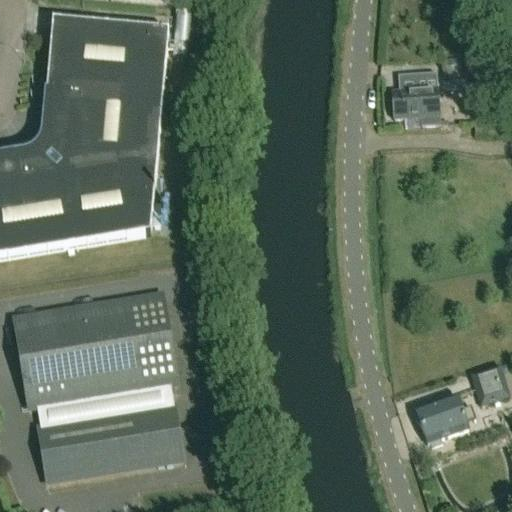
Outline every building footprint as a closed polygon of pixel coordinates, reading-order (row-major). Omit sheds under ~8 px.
[(0,263),(150,239),(169,36),(53,26),(47,97),(48,97),(45,132),(42,148),(34,157),(18,160),(0,163),(0,263)] [(469,90),(467,61),(441,63),(443,92),(469,90)] [(488,120),(485,88),(474,89),(475,107),(471,108),(472,121),(488,120)] [(438,94),(393,97),(395,125),(421,123),(422,132),(440,132),(438,94)] [(178,393),(163,302),(14,326),(19,356),(25,355),(29,383),(24,383),(29,413),(37,412),(41,435),(39,436),(47,487),(183,465),(171,394),(178,393)] [(470,380),(480,411),(510,402),(500,370),(470,380)] [(431,452),(442,448),(441,445),(468,435),(457,402),(416,416),(417,419),(416,422),(417,427),(421,429),(428,449),(430,449),(431,452)]
